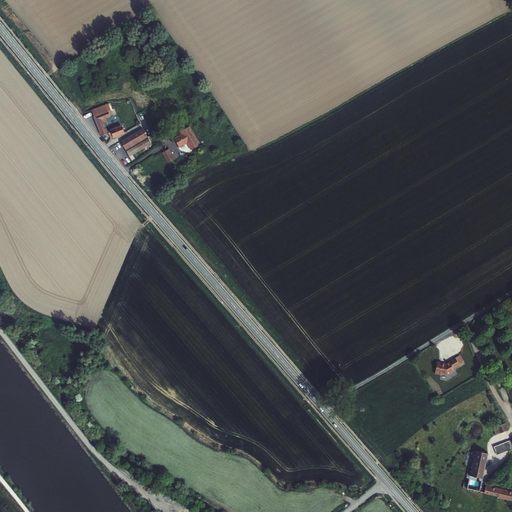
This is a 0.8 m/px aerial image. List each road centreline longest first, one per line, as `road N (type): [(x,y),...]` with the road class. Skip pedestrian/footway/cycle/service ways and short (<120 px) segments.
road 1 (primary): [(413,511),(0,28)]
road 2 (track): [(507,0),(510,8),(251,151)]
road 3 (track): [(322,407),(511,291)]
